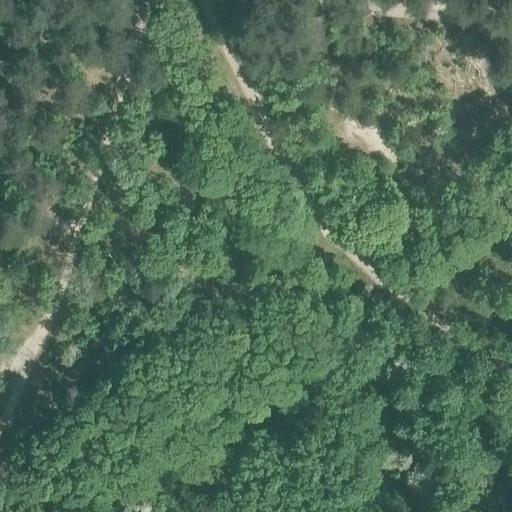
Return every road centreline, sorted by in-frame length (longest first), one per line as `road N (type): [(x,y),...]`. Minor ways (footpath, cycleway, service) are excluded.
road 1 (track): [(511,374),(380,278),(336,230),(264,124),(206,0)]
road 2 (track): [(156,0),(136,35),(66,283),(0,403)]
